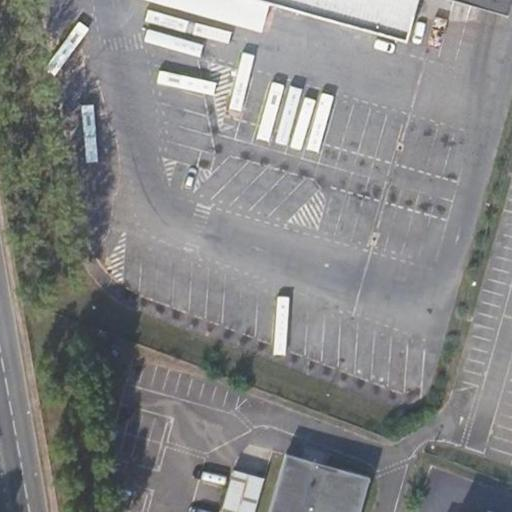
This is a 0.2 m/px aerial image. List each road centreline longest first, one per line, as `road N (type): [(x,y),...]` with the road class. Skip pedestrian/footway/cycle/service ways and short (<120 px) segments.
road 1 (unknown): [(394,466),(240,441),(196,464),(171,511)]
road 2 (unknown): [(511,296),(487,374),(467,405),(394,466)]
road 3 (tertiary): [(0,353),(28,511)]
